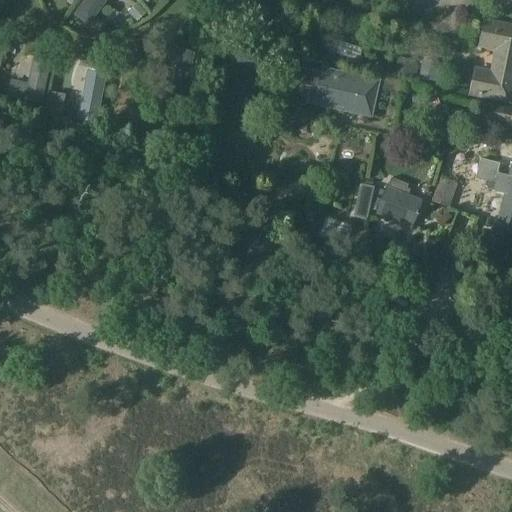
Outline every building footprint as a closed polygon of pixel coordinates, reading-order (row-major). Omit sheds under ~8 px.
[(156,0),(155,0),(128,0),(143,14),(156,0)] [(475,71),(470,95),(507,103),(511,75),(511,29),(484,24),(480,47),(496,50),(491,75),(475,71)] [(422,28),(407,32),(409,40),(424,36),(422,31),(422,28)] [(29,87),(12,84),(9,97),(40,103),(49,60),(35,57),(29,87)] [(396,59),(393,74),(395,75),(410,78),(413,66),(413,65),(414,63),(398,60),(396,59)] [(421,61),(417,80),(432,84),(437,64),(421,61)] [(378,80),(322,68),(314,106),(370,118),(378,80)] [(76,100),(74,111),(79,112),(77,121),(95,124),(105,75),(87,72),(81,101),(76,100)] [(122,90),(118,108),(114,108),(112,116),(117,117),(115,124),(127,126),(133,93),(122,90)] [(56,104),(49,103),(46,118),(59,121),(61,112),(56,104)] [(488,124),(511,129),(511,108),(492,105),(488,124)] [(346,136),(344,153),(362,156),(364,138),(346,136)] [(511,155),(506,178),(494,175),(497,166),(495,165),(497,159),(481,155),(474,180),(492,184),(490,192),(502,195),(494,227),(511,231),(511,155)] [(431,199),(429,203),(447,209),(453,191),(436,185),(431,199)] [(385,187),(374,215),(410,229),(421,202),(385,187)] [(356,207),(367,209),(370,197),(359,195),(356,207)] [(451,219),(450,217),(442,209),(431,218),(439,228),(451,219)]
